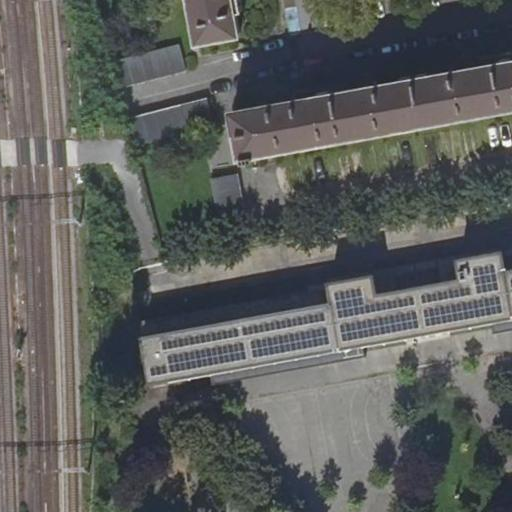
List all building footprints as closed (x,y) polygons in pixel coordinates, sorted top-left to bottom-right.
[(193,0),(201,40),(243,33),(237,11),(246,13),(243,0),(193,0)] [(180,43),(114,60),(123,89),(186,71),(180,43)] [(236,110),(245,162),(259,161),(258,152),(511,105),(511,60),(479,67),(478,62),(465,57),(459,70),(378,86),(378,80),(365,76),(361,88),(294,101),(293,95),(283,89),(279,103),(236,110)] [(209,96),(131,119),(137,147),(218,126),(209,96)] [(239,177),(211,182),(220,232),(248,227),(239,177)] [(511,252),(143,321),(154,389),(511,323),(511,252)]
